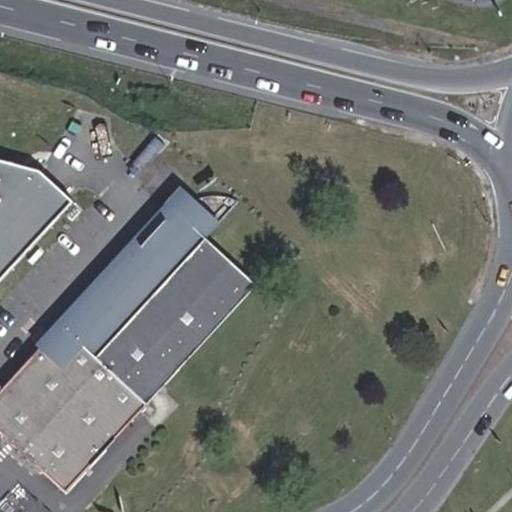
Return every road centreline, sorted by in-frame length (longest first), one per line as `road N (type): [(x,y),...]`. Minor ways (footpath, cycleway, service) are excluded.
road 1 (motorway): [(0,6),(418,113),(511,163)]
road 2 (motorway): [(511,73),(413,76),(112,0)]
